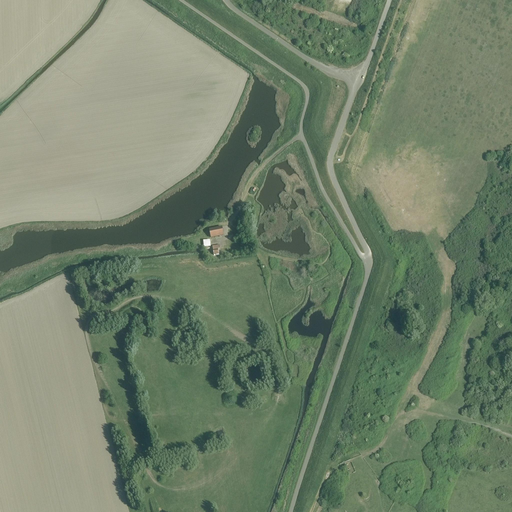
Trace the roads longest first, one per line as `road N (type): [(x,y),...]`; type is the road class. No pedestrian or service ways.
road 1 (unclassified): [(290,511),(365,263)]
road 2 (unclassified): [(180,0),(303,85),(301,134)]
road 3 (unclassified): [(365,263),(329,162),(357,80)]
road 4 (unclassified): [(357,80),(318,66),(225,0)]
road 5 (unclassified): [(365,263),(325,196),(301,134)]
